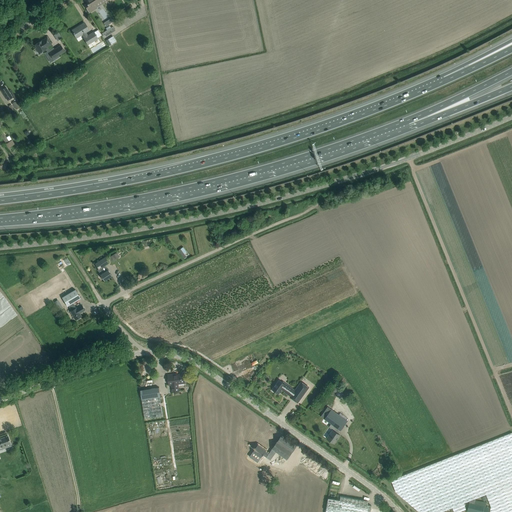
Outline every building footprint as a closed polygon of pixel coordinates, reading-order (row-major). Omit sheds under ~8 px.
[(84,0),(87,3),(84,5),(89,13),(97,8),(96,7),(107,0),(84,0)] [(84,23),(85,24),(78,28),(76,29),(76,28),(72,31),(76,38),(82,34),(84,37),(83,38),(87,45),(98,38),(94,32),(87,36),(85,32),(89,30),(84,23)] [(104,37),(115,30),(113,26),(110,28),(109,26),(106,28),(107,30),(102,33),(104,37)] [(35,45),(37,48),(36,49),(39,53),(46,49),(45,48),(51,44),(47,38),(41,41),(35,45)] [(60,45),(56,48),(49,53),(53,59),(64,51),(60,45)] [(6,87),(0,90),(7,101),(13,97),(6,87)] [(0,136),(8,148),(14,144),(11,140),(9,142),(3,134),(0,136)] [(104,281),(111,276),(108,270),(105,271),(102,267),(108,263),(105,258),(95,264),(98,269),(99,269),(102,274),(100,275),(104,281)] [(75,289),(62,297),(67,306),(68,305),(71,310),(70,311),(75,319),(77,319),(77,320),(80,318),(79,317),(81,316),(79,313),(84,310),(81,305),(76,308),(75,308),(72,303),(80,298),(75,289)] [(186,377),(184,377),(184,374),(174,375),(174,374),(168,375),(169,385),(171,385),(172,392),(179,391),(178,384),(185,383),(185,382),(187,382),(187,381),(188,380),(188,379),(187,378),(186,377)] [(279,380),(272,389),(273,390),(272,391),(275,393),(276,392),(278,394),(281,390),(291,396),(290,397),(298,403),(309,387),(301,382),(295,390),(285,383),(285,384),(279,380)] [(159,387),(140,390),(145,419),(163,417),(160,397),(159,387)] [(347,421),(331,409),(324,419),(336,427),(334,431),(333,430),(329,435),(327,434),(325,436),(327,438),(334,443),(340,435),(337,433),(340,430),(341,431),(347,421)] [(511,511),(511,432),(509,434),(391,480),(396,492),(418,511),(441,511),(450,509),(452,508),(454,511),(459,511),(466,509),(464,503),(469,501),(475,499),(486,495),(491,506),(489,511),(511,511)] [(286,460),(296,445),(282,435),(269,454),(265,451),(266,450),(258,444),(252,452),(260,458),(263,455),(270,460),(275,452),(286,460)] [(0,447),(10,443),(8,436),(0,438),(0,447)] [(328,498),(325,511),(383,511),(384,511),(371,509),(371,505),(368,505),(368,501),(341,496),(340,500),(328,498)] [(475,501),(475,499),(469,501),(469,502),(467,511),(469,511),(489,511),(490,507),(486,507),(487,502),(475,501)]
